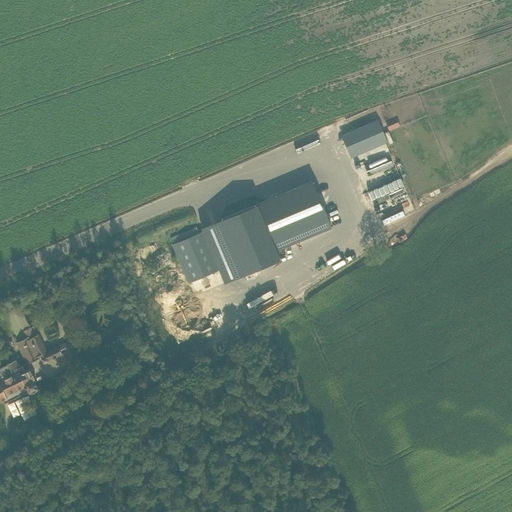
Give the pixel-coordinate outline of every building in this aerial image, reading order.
[(312,181),(220,220),(239,266),(332,228),(312,181)] [(199,230),(222,286),(278,264),(255,209),(199,230)] [(171,244),(188,283),(219,270),(201,231),(171,244)] [(180,316),(198,312),(192,286),(185,288),(180,266),(169,269),(180,316)] [(110,294),(121,290),(113,267),(102,271),(110,294)] [(14,335),(30,327),(20,306),(3,314),(14,335)] [(16,342),(26,364),(41,357),(41,358),(40,358),(43,363),(60,355),(68,372),(81,367),(77,357),(73,359),(68,350),(69,348),(69,346),(68,344),(66,343),(65,343),(63,343),(57,346),(46,351),(38,334),(36,335),(32,326),(30,327),(14,335),(17,342),(16,342)] [(0,401),(3,401),(4,403),(38,388),(29,369),(24,372),(21,365),(18,367),(15,360),(0,367),(0,401)]
